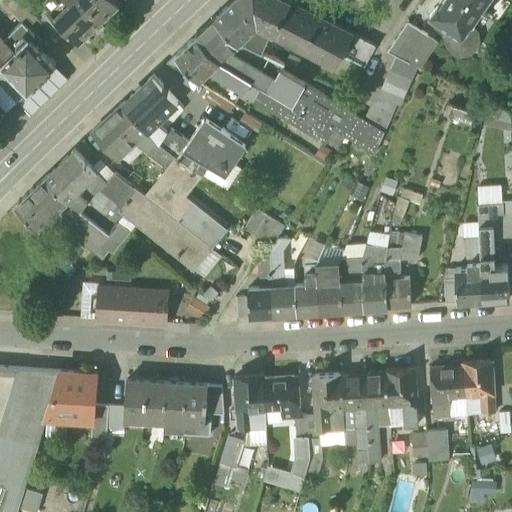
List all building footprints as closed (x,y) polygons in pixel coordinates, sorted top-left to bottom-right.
[(24,5),(19,0),(2,0),(15,13),(24,5)] [(65,25),(79,41),(95,25),(98,28),(107,20),(104,17),(120,2),(117,0),(52,0),(46,6),(47,7),(65,25)] [(238,0),(232,0),(216,16),(239,42),(240,40),(249,32),(258,23),(259,22),(238,0)] [(238,0),(259,22),(258,23),(263,28),(273,33),(289,0),(238,0)] [(289,0),(273,33),(334,65),(341,54),(353,33),(291,0),(289,0)] [(471,25),(483,8),(470,0),(440,0),(430,16),(449,29),(450,28),(453,31),(451,34),(451,38),(452,42),(453,42),(457,46),(462,48),(467,47),(471,43),(473,38),(472,33),(468,28),(470,25),(471,25)] [(470,0),(483,8),(488,0),(470,0)] [(38,15),(56,33),(65,25),(47,7),(38,15)] [(216,16),(197,34),(220,59),(230,50),(239,42),(216,16)] [(22,20),(4,38),(15,49),(21,44),(17,40),(30,27),(22,20)] [(394,54),(397,55),(409,62),(428,34),(408,21),(387,51),(394,54)] [(258,23),(249,32),(259,36),(263,28),(258,23)] [(29,36),(30,37),(35,32),(31,27),(30,27),(17,40),(21,44),(29,36)] [(41,38),(35,32),(30,37),(36,43),(41,38)] [(290,52),(259,36),(249,32),(240,40),(285,62),(290,52)] [(4,38),(0,33),(0,65),(3,63),(2,62),(15,49),(4,38)] [(341,54),(353,59),(365,39),(353,33),(341,54)] [(261,83),(220,59),(197,34),(179,51),(195,64),(203,69),(206,65),(254,94),(261,83)] [(55,64),(36,43),(30,37),(29,36),(21,44),(15,49),(2,62),(3,63),(28,90),(55,64)] [(377,45),(365,39),(353,59),(365,65),(377,45)] [(220,59),(261,83),(268,72),(230,50),(220,59)] [(167,62),(186,75),(195,64),(179,51),(167,62)] [(397,55),(392,67),(412,78),(417,66),(414,64),(409,62),(397,55)] [(28,90),(3,63),(0,65),(0,81),(2,83),(18,100),(28,90)] [(270,87),(342,133),(354,111),(280,67),(270,87)] [(392,67),(387,77),(407,89),(412,78),(392,67)] [(153,75),(124,103),(149,127),(157,120),(178,100),(153,75)] [(387,77),(383,88),(402,100),(407,89),(387,77)] [(383,88),(369,120),(386,127),(390,129),(402,100),(383,88)] [(211,90),(206,99),(227,112),(232,103),(211,90)] [(235,104),(245,111),(251,100),(241,94),(235,104)] [(220,124),(227,112),(206,99),(198,110),(220,124)] [(485,116),(497,119),(500,106),(488,100),(485,116)] [(135,141),(149,127),(124,103),(93,131),(118,157),(135,141)] [(445,113),(472,122),(475,112),(448,103),(445,113)] [(497,119),(511,122),(511,111),(500,106),(497,119)] [(375,153),(386,127),(369,120),(355,114),(344,134),(375,153)] [(157,141),(158,142),(169,130),(169,129),(157,120),(149,127),(157,141)] [(149,153),(158,142),(157,141),(149,127),(135,141),(149,153)] [(169,150),(180,159),(192,167),(199,157),(221,169),(228,158),(233,162),(245,143),(221,127),(214,137),(198,127),(189,141),(170,128),(169,129),(169,130),(158,142),(169,150)] [(149,153),(160,161),(169,150),(158,142),(149,153)] [(46,176),(68,199),(97,172),(75,148),(46,176)] [(180,159),(169,150),(160,161),(168,168),(171,170),(180,159)] [(168,168),(145,196),(211,246),(226,228),(175,188),(192,167),(180,159),(171,170),(168,168)] [(115,172),(131,185),(138,176),(124,163),(115,172)] [(80,209),(104,227),(120,207),(136,188),(131,185),(115,172),(106,180),(97,172),(68,199),(80,209)] [(38,227),(53,214),(59,208),(68,199),(46,176),(16,204),(38,227)] [(353,190),(364,195),(368,187),(357,181),(353,190)] [(194,267),(211,246),(145,196),(136,188),(120,207),(126,212),(194,267)] [(400,196),(420,203),(422,195),(403,188),(400,196)] [(479,221),(479,225),(493,224),(493,238),(499,238),(499,236),(511,236),(511,198),(502,199),(503,212),(498,212),(498,208),(497,208),(497,216),(479,217),(479,221)] [(68,199),(59,208),(63,212),(62,213),(71,220),(80,209),(68,199)] [(104,227),(110,231),(118,221),(126,212),(120,207),(104,227)] [(244,227),(264,240),(277,219),(257,207),(244,227)] [(56,218),(62,213),(63,212),(59,208),(53,214),(56,218)] [(478,210),(479,217),(497,216),(497,208),(478,210)] [(104,227),(80,209),(71,220),(81,227),(101,243),(110,231),(104,227)] [(285,225),(277,219),(264,240),(265,240),(272,244),(277,236),(285,225)] [(129,230),(118,221),(110,231),(121,240),(129,230)] [(466,236),(466,242),(480,241),(479,225),(479,221),(464,222),(465,236),(466,236)] [(494,254),(493,238),(493,224),(479,225),(480,241),(481,255),(494,254)] [(121,240),(110,231),(101,243),(81,227),(75,235),(102,256),(108,248),(112,251),(121,240)] [(390,230),(387,245),(402,246),(404,232),(390,230)] [(422,235),(404,232),(402,246),(400,258),(417,258),(418,258),(422,235)] [(271,260),(272,285),(285,284),(283,248),(291,237),(289,236),(277,236),(272,244),(270,247),(271,260)] [(458,301),(484,299),(481,265),(481,255),(480,241),(466,242),(467,261),(468,266),(455,267),(456,277),(458,301)] [(362,261),(363,272),(386,270),(385,260),(387,245),(366,243),(361,260),(362,261)] [(400,258),(402,246),(387,245),(385,260),(386,270),(386,278),(400,277),(399,263),(400,258)] [(495,264),(494,254),(481,255),(481,265),(495,264)] [(260,272),(261,286),(272,285),(271,260),(264,260),(260,271),(260,272)] [(340,262),(341,281),(363,279),(363,272),(362,261),(361,260),(340,262)] [(317,270),(318,282),(341,281),(340,262),(317,264),(317,270)] [(306,263),(306,271),(317,270),(317,264),(306,263)] [(507,264),(495,264),(481,265),(484,299),(510,298),(507,264)] [(444,278),(456,277),(455,267),(446,267),(444,278)] [(306,271),(306,283),(318,282),(317,270),(306,271)] [(386,278),(386,270),(363,272),(363,279),(365,307),(388,306),(386,278)] [(410,276),(400,277),(386,278),(388,306),(411,304),(410,276)] [(456,277),(444,278),(446,302),(458,301),(456,277)] [(365,307),(363,279),(341,281),(342,309),(365,307)] [(342,309),(341,281),(318,282),(319,310),(342,309)] [(319,310),(318,282),(306,283),(295,284),(296,312),(319,310)] [(274,313),(296,312),(295,284),(285,284),(272,285),(274,313)] [(274,313),(272,285),(261,286),(248,287),(249,295),(250,315),(274,313)] [(98,318),(165,322),(167,291),(100,286),(98,318)] [(192,294),(186,308),(204,316),(210,302),(192,294)] [(237,296),(238,316),(250,315),(249,295),(237,296)] [(464,361),(465,367),(467,397),(481,395),(493,395),(491,359),(464,361)] [(45,416),(60,369),(28,367),(0,454),(0,477),(24,485),(45,416)] [(430,369),(433,399),(451,398),(467,397),(465,367),(430,369)] [(390,404),(403,403),(417,403),(415,368),(387,370),(387,371),(390,404)] [(92,420),(93,420),(94,403),(96,372),(60,369),(45,416),(92,420)] [(378,405),(390,404),(387,371),(364,373),(366,406),(378,405)] [(329,409),(343,408),(341,375),(341,372),(313,374),(316,410),(329,409)] [(356,407),(366,406),(364,373),(341,375),(343,408),(356,407)] [(235,377),(237,412),(252,411),(265,410),(263,378),(263,375),(255,375),(235,377)] [(265,410),(281,408),(300,407),(298,375),(263,378),(265,410)] [(124,415),(145,417),(147,380),(127,379),(125,405),(124,415)] [(167,381),(147,380),(145,417),(164,418),(165,418),(167,381)] [(165,418),(185,419),(187,383),(167,381),(165,418)] [(207,384),(187,383),(185,419),(205,420),(206,412),(207,384)] [(212,412),(224,413),(222,385),(207,384),(206,412),(212,412)] [(495,412),(493,395),(481,395),(482,413),(495,412)] [(451,408),(451,398),(433,399),(433,409),(451,408)] [(107,436),(108,426),(109,404),(94,403),(93,420),(92,420),(91,435),(107,436)] [(391,426),(405,425),(403,403),(390,404),(391,426)] [(419,424),(417,403),(403,403),(405,425),(419,424)] [(125,405),(109,404),(108,426),(123,427),(124,415),(125,405)] [(378,405),(366,406),(368,428),(380,427),(378,405)] [(358,429),(368,428),(366,406),(356,407),(358,429)] [(301,417),(300,407),(281,408),(282,418),(294,417),(301,417)] [(265,410),(266,421),(282,420),(282,418),(281,408),(265,410)] [(330,430),(329,409),(316,410),(316,416),(318,431),(320,430),(330,430)] [(266,421),(265,410),(252,411),(253,431),(266,430),(266,421)] [(253,431),(252,411),(237,412),(239,429),(239,432),(246,431),(253,431)] [(499,412),(501,432),(511,431),(510,411),(499,412)] [(205,420),(185,419),(184,433),(210,434),(212,412),(206,412),(205,420)] [(294,417),(295,434),(309,433),(308,416),(301,417),(294,417)] [(308,416),(309,433),(321,432),(320,430),(318,431),(316,416),(308,416)] [(163,432),(184,433),(185,419),(165,418),(164,418),(163,432)] [(380,427),(368,428),(370,458),(382,457),(380,427)] [(360,459),(370,458),(368,428),(358,429),(360,459)] [(239,429),(230,429),(214,482),(228,486),(246,431),(239,432),(239,429)] [(413,431),(415,456),(429,455),(427,429),(413,431)] [(429,460),(448,458),(447,441),(441,441),(440,429),(427,429),(429,455),(429,460)] [(322,457),(321,432),(309,433),(311,455),(307,467),(319,471),(322,457)] [(311,455),(309,433),(295,434),(293,434),(294,456),(286,482),(301,487),(307,467),(311,455)] [(0,477),(0,511),(15,511),(18,504),(24,485),(0,477)] [(470,496),(495,494),(494,478),(469,479),(470,496)] [(18,504),(34,509),(40,490),(24,485),(18,504)]
